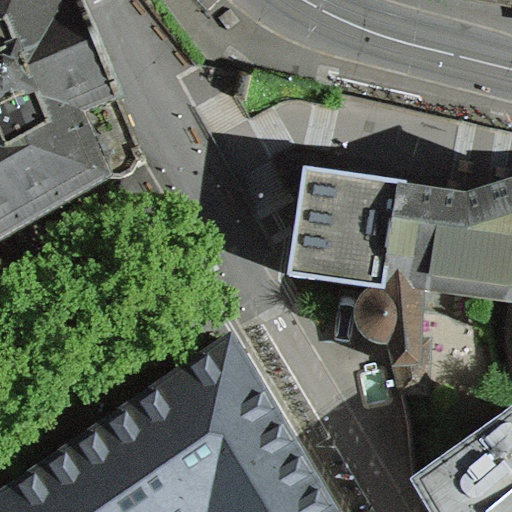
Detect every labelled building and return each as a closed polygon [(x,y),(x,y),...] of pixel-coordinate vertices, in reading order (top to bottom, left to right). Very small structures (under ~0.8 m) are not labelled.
[(0,0),(0,244),(139,167),(123,130),(114,108),(117,107),(72,0),(0,0)] [(511,190),(497,195),(477,208),(444,203),(445,201),(434,199),(433,202),(420,200),(400,197),(400,193),(301,178),(298,193),(300,193),(298,210),(296,210),(294,222),(296,223),(294,234),(292,234),(290,248),(292,249),(290,266),(287,265),(285,281),(371,294),(361,300),(359,303),(354,309),(353,314),(352,319),(352,326),(354,330),(355,334),(359,340),(364,345),(372,348),(380,350),(386,349),(396,399),(423,399),(425,346),(414,345),(417,292),(511,306),(511,190)] [(511,306),(507,346),(511,390),(507,391),(509,401),(500,403),(501,408),(508,420),(511,418),(511,306)] [(332,511),(230,342),(111,423),(0,498),(0,511),(332,511)] [(511,511),(511,425),(508,420),(413,486),(428,511),(511,511)]
